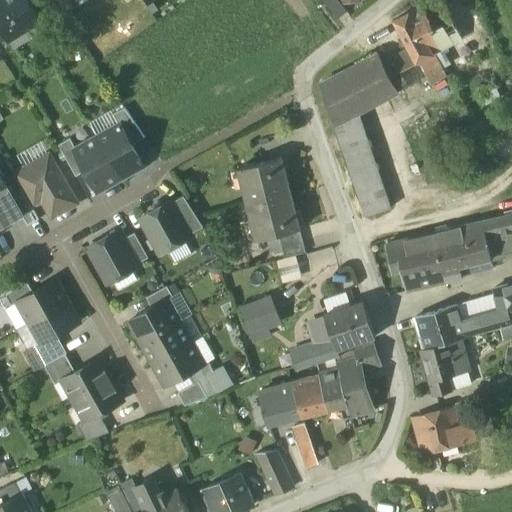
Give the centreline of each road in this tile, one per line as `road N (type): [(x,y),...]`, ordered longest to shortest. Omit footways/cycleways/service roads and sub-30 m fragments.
road 1 (residential): [(354,237),(302,91),(308,66),(377,0)]
road 2 (residential): [(374,467),(401,392),(354,237)]
road 3 (residential): [(55,242),(152,407)]
road 4 (residential): [(354,237),(511,204)]
road 5 (unclassified): [(511,477),(447,481),(374,467)]
road 6 (residential): [(55,242),(137,194),(165,167)]
